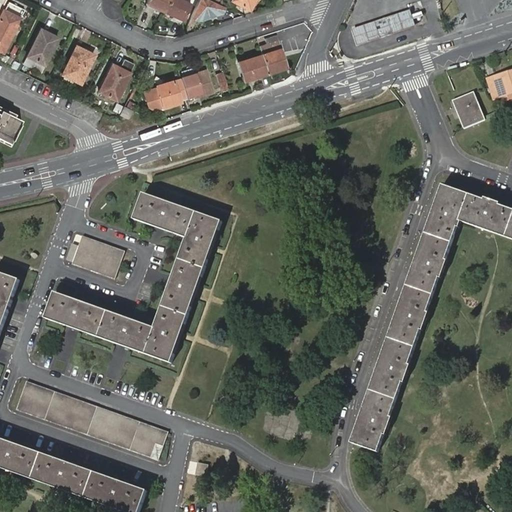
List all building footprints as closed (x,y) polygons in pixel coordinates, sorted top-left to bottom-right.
[(155,8),(165,12),(170,0),(147,0),(147,1),(146,3),(155,8)] [(180,0),(170,0),(165,12),(174,16),(184,21),(185,18),(191,5),(180,0)] [(210,0),(198,0),(191,16),(198,20),(220,13),(223,6),(214,2),(210,0)] [(231,0),(232,0),(249,9),(250,9),(254,0),(231,0)] [(387,17),(393,34),(415,27),(410,10),(387,17)] [(0,50),(3,53),(20,19),(4,11),(0,18),(0,50)] [(381,37),(393,34),(387,17),(376,21),(381,37)] [(358,45),(381,37),(376,21),(353,28),(358,45)] [(44,65),(58,38),(49,33),(40,29),(33,43),(30,50),(27,56),(44,65)] [(265,39),(267,44),(278,41),(276,35),(265,39)] [(267,44),(260,47),(262,54),(262,55),(268,73),(279,70),(278,68),(286,66),(281,49),(278,41),(267,44)] [(80,83),(94,56),(76,46),(72,54),(71,57),(62,75),(64,75),(73,80),(80,83)] [(253,78),(268,73),(262,55),(242,62),(239,63),(240,68),(244,78),(244,81),(253,78)] [(116,100),(130,73),(121,69),(112,64),(105,79),(101,87),(99,92),(116,100)] [(187,99),(187,100),(212,92),(206,71),(196,74),(195,74),(193,68),(181,72),(183,78),(181,78),(181,79),(186,97),(187,99)] [(221,91),(228,89),(223,72),(216,75),(221,91)] [(501,97),(511,93),(511,75),(506,77),(505,75),(495,78),(501,97)] [(495,99),(501,97),(495,78),(488,80),(492,93),(495,99)] [(180,102),(187,99),(186,97),(181,79),(174,81),(157,86),(160,98),(161,100),(163,107),(178,102),(180,102)] [(474,92),(457,99),(461,110),(457,112),(465,129),(486,121),(474,92)] [(511,100),(511,93),(501,97),(503,103),(511,100)] [(461,110),(457,99),(453,101),(457,112),(461,110)] [(120,115),(129,119),(133,111),(124,107),(124,106),(120,115)] [(0,139),(9,144),(20,121),(4,113),(5,110),(0,107),(0,139)] [(485,200),(443,185),(431,218),(401,304),(352,443),(379,452),(385,435),(387,436),(393,418),(391,417),(404,383),(405,384),(412,366),(410,365),(422,330),(424,331),(430,313),(428,313),(440,278),(442,279),(448,261),(446,261),(455,237),(458,228),(460,229),(462,223),(511,240),(511,209),(500,206),(501,204),(486,199),(485,200)] [(188,244),(212,252),(214,246),(223,222),(179,206),(164,201),(144,194),(135,220),(187,239),(186,243),(188,244)] [(85,237),(75,265),(116,279),(126,252),(85,237)] [(212,252),(188,244),(158,329),(57,294),(47,320),(72,328),(123,346),(174,364),(212,252)] [(0,469),(121,511),(140,511),(147,491),(0,438),(0,339),(21,281),(0,273),(0,469)] [(15,410),(151,458),(156,444),(164,447),(168,432),(25,382),(15,410)] [(197,476),(208,477),(210,464),(198,463),(197,476)]
